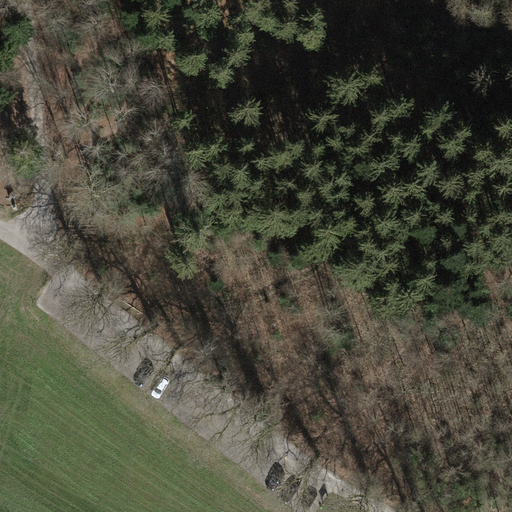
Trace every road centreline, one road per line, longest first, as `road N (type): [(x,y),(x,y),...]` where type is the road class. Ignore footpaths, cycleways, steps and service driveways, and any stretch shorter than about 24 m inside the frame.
road 1 (residential): [(336,483),(0,225)]
road 2 (track): [(110,307),(213,307),(282,284),(436,182),(487,164)]
road 3 (track): [(25,243),(44,199),(29,0)]
